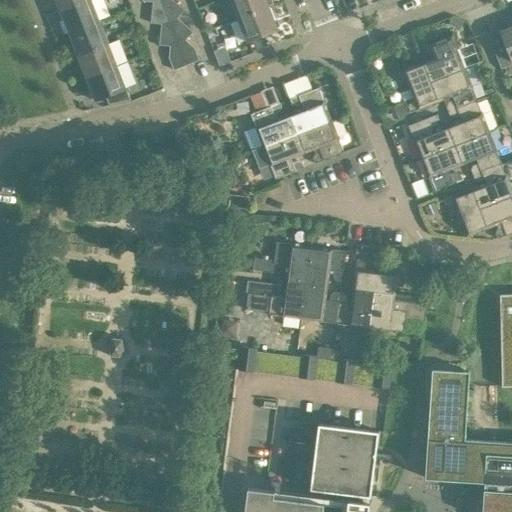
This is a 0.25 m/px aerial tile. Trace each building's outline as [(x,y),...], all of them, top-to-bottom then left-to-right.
[(57,0),(61,10),(86,0),(57,0)] [(86,0),(61,10),(70,32),(101,20),(93,0),(86,0)] [(151,22),(162,24),(163,19),(170,19),(162,0),(153,0),(153,1),(151,22)] [(185,9),(174,0),(162,0),(170,19),(176,15),(178,18),(185,9)] [(231,0),(238,17),(269,5),(266,0),(231,0)] [(278,29),(269,5),(238,17),(247,40),(278,29)] [(194,31),(178,18),(176,15),(170,19),(179,41),(184,37),(186,39),(194,31)] [(163,19),(162,24),(160,44),(171,45),(171,41),(179,41),(170,19),(163,19)] [(70,32),(79,54),(110,42),(101,20),(70,32)] [(511,24),(500,30),(509,51),(497,56),(502,68),(511,63),(511,24)] [(436,56),(422,61),(429,80),(464,68),(451,35),(423,46),(424,51),(430,54),(434,52),(436,56)] [(195,48),(186,39),(184,37),(179,41),(188,64),(200,60),(195,48)] [(188,64),(179,41),(171,41),(171,45),(170,57),(174,69),(188,64)] [(79,54),(87,76),(118,64),(110,42),(79,54)] [(413,64),(422,61),(418,51),(409,54),(413,64)] [(410,111),(437,101),(429,80),(422,61),(402,69),(414,100),(410,102),(408,108),(410,111)] [(118,64),(87,77),(96,100),(107,96),(110,103),(131,99),(118,64)] [(446,106),(447,110),(476,99),(464,68),(429,80),(437,101),(451,95),(452,99),(448,101),(446,106)] [(303,108),(289,113),(297,132),(330,118),(317,88),(290,98),(292,103),(296,105),(302,103),(303,108)] [(461,119),(447,125),(454,144),(489,131),(476,99),(447,110),(450,115),(454,117),(459,115),(461,119)] [(251,150),(252,150),(251,150),(263,145),(297,132),(289,113),(276,118),(274,114),(278,112),(281,105),(279,101),(251,113),(256,127),(243,132),(251,150)] [(408,125),(420,157),(454,144),(447,125),(434,129),(432,125),(436,124),(439,119),(436,114),(408,125)] [(297,132),(304,152),(318,146),(320,150),(313,154),(313,158),(315,163),(343,151),(330,118),(297,132)] [(501,163),(489,131),(454,144),(462,163),(476,158),(477,162),(472,164),(470,169),(473,174),(501,163)] [(251,150),(252,150),(259,168),(270,164),(276,178),(304,167),(302,161),(297,160),(293,162),(291,157),(304,152),(297,132),(263,145),(251,150)] [(191,143),(177,148),(186,174),(200,169),(191,143)] [(449,168),(462,163),(454,144),(420,157),(433,190),(462,178),(459,173),(454,171),(450,173),(449,168)] [(485,182),(471,188),(479,207),(511,194),(511,191),(501,163),(473,174),(475,179),(480,180),(483,179),(485,182)] [(487,227),(479,207),(471,188),(443,199),(446,204),(450,206),(455,204),(467,235),(487,227)] [(231,192),(229,203),(249,206),(251,194),(231,192)] [(511,194),(479,207),(487,227),(500,221),(503,226),(498,228),(495,232),(497,238),(511,232),(511,194)] [(287,265),(286,280),(306,282),(310,246),(277,242),(275,260),(254,257),(252,269),(278,273),(282,269),(283,265),(287,265)] [(345,251),(310,246),(306,282),(327,285),(329,270),(333,271),(333,276),(337,280),(341,281),(345,251)] [(352,288),(373,291),(394,293),(395,292),(411,294),(411,289),(395,287),(397,272),(365,268),(365,262),(362,258),(356,258),(352,288)] [(268,314),(302,318),(306,282),(286,280),(284,294),(279,293),(279,288),(277,284),(248,280),(246,310),(268,312),(268,314)] [(326,299),(327,285),(306,282),(302,318),(336,322),(339,292),(335,292),(330,295),(330,300),(326,299)] [(343,293),(339,292),(336,322),(369,327),(373,291),(352,288),(351,303),(346,302),(347,296),(343,293)] [(373,291),(369,327),(403,331),(406,315),(425,318),(426,304),(401,301),(398,304),(397,310),(393,309),(393,308),(394,293),(373,291)] [(511,511),(511,293),(500,294),(503,386),(511,385),(511,440),(466,438),(470,371),(433,369),(426,477),(485,481),(482,511),(511,511)] [(119,356),(123,348),(121,339),(112,338),(108,346),(110,355),(119,356)] [(238,370),(253,372),(256,348),(241,347),(238,370)] [(302,354),(299,378),(314,379),(316,356),(302,354)] [(339,359),(336,382),(350,384),(353,361),(339,359)] [(377,363),(374,387),(388,389),(391,365),(377,363)] [(247,487),(243,511),(367,511),(369,503),(367,502),(368,496),(370,496),(378,431),(318,424),(310,488),(340,492),(339,494),(348,495),(346,511),(322,511),(324,497),(247,487)] [(23,507),(41,511),(55,511),(58,501),(27,493),(23,507)]
